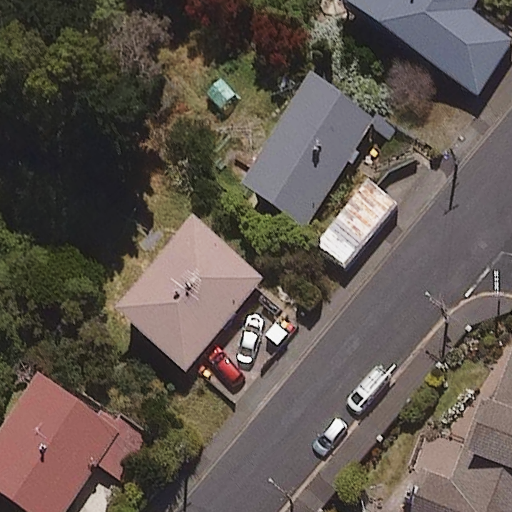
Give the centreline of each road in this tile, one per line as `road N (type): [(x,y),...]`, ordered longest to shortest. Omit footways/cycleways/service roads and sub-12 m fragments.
road 1 (tertiary): [(203,511),(440,229)]
road 2 (tertiary): [(479,239),(249,511)]
